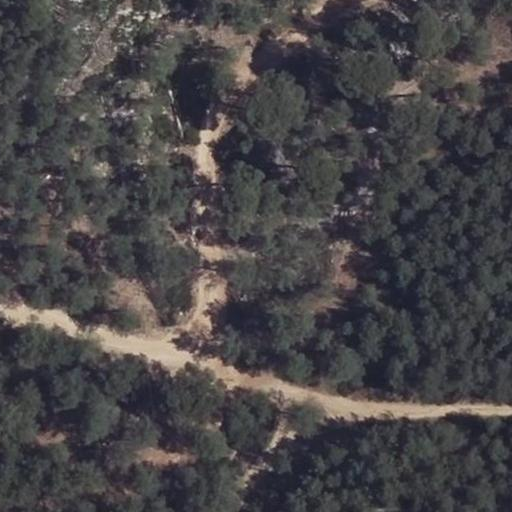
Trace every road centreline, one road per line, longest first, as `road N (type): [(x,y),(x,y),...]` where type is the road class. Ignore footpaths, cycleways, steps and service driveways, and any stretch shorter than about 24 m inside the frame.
road 1 (track): [(227,511),(282,407),(276,363),(222,326),(0,295)]
road 2 (track): [(347,0),(315,10),(210,85),(216,248),(199,322)]
road 3 (track): [(511,392),(342,391),(282,407)]
